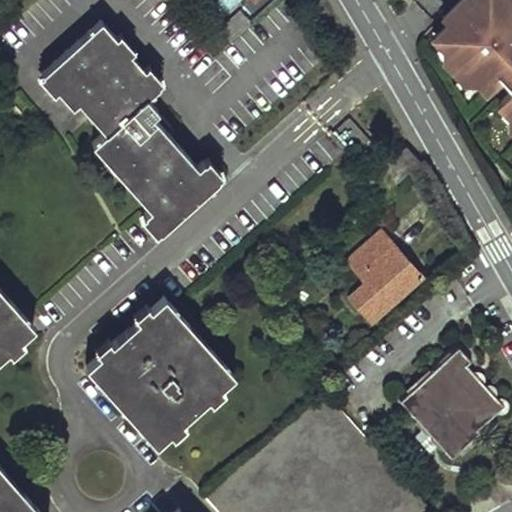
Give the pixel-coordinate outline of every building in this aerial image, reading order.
[(500,76),(505,82),(511,75),(511,8),(503,0),(455,0),(440,15),(446,21),(431,36),(485,90),(500,76)] [(250,22),(239,8),(209,31),(205,24),(193,32),(211,56),(250,22)] [(115,34),(100,17),(40,69),(41,71),(37,74),(52,90),(56,87),(70,103),(76,98),(103,129),(90,140),(148,206),(142,211),(143,212),(139,215),(153,231),(157,228),(158,229),(217,178),(215,176),(220,172),(207,156),(202,161),(201,160),(196,164),(151,112),(157,107),(146,94),(158,83),(157,82),(161,79),(147,62),(143,66),(129,50),(133,47),(119,30),(115,34)] [(511,75),(505,82),(511,88),(496,102),(511,118),(511,75)] [(418,163),(402,145),(368,176),(383,194),(418,163)] [(420,276),(377,229),(345,257),(364,279),(348,295),(369,321),(420,276)] [(0,348),(32,320),(0,285),(0,348)] [(232,370),(161,293),(84,360),(154,440),(232,370)] [(366,383),(385,352),(368,342),(349,373),(366,383)] [(472,358),(457,344),(397,400),(422,429),(415,436),(429,451),(436,444),(449,455),(456,456),(481,432),(477,429),(503,405),(469,364),(472,358)] [(347,358),(340,346),(311,369),(319,383),(347,358)] [(0,511),(44,511),(0,461),(0,511)] [(182,511),(175,503),(165,511),(182,511)]
